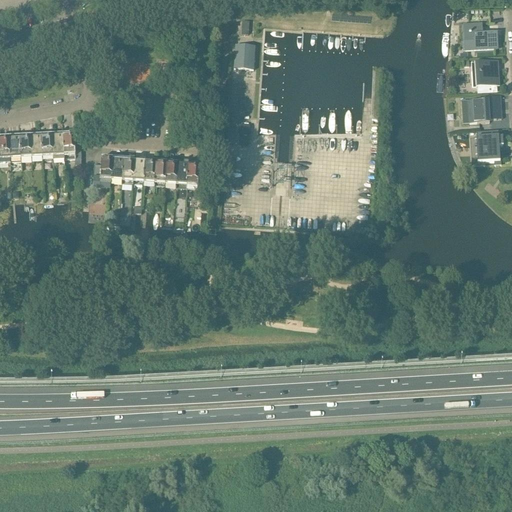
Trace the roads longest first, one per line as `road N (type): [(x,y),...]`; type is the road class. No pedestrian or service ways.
road 1 (motorway): [(0,428),(511,400)]
road 2 (motorway): [(511,377),(0,401)]
road 3 (residential): [(93,102),(106,139),(199,147),(201,124),(192,111),(109,104)]
